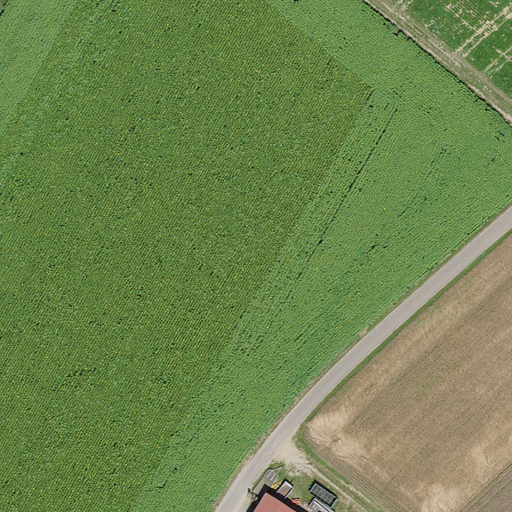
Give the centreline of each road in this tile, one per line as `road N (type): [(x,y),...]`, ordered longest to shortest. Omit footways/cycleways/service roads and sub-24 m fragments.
road 1 (unclassified): [(511,207),(312,398),(231,511)]
road 2 (track): [(511,123),(372,0)]
